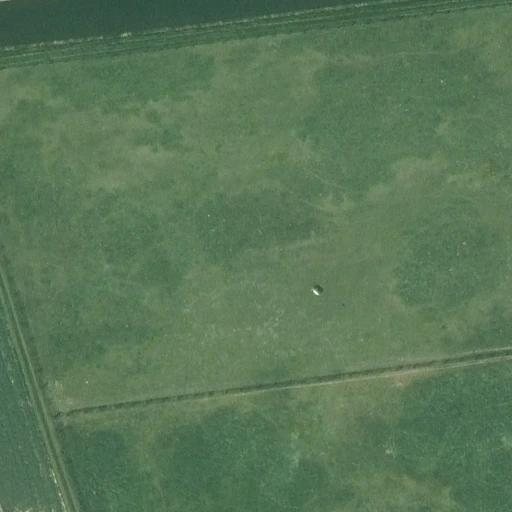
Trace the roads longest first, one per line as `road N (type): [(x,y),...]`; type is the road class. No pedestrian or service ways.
road 1 (track): [(0,63),(511,2)]
road 2 (track): [(77,511),(0,271)]
